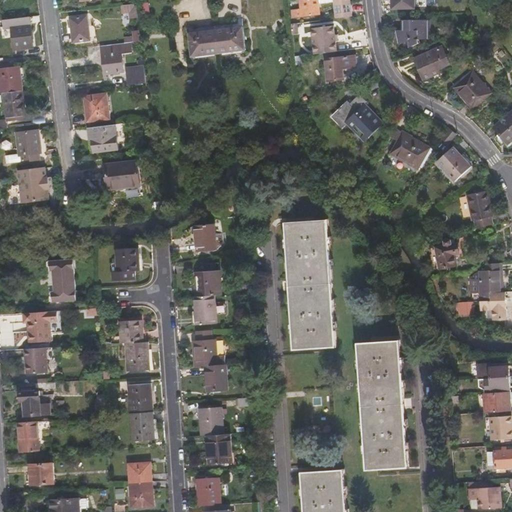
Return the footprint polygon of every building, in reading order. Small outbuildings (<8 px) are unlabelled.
[(329,0),(336,0),(339,19),(355,17),(352,0),(350,0),(349,0),(301,0),(302,10),(293,10),(294,18),(321,15),(320,4),(325,4),(325,0),(329,0)] [(415,0),(393,0),(394,9),(415,9),(415,0)] [(139,18),(137,3),(121,5),(122,14),(129,13),(130,19),(139,18)] [(92,16),(70,18),(73,42),(95,39),(92,16)] [(34,48),(30,18),(3,21),(4,28),(13,27),(16,51),(34,48)] [(429,19),(404,21),(404,32),(396,32),(399,45),(408,43),(410,49),(419,45),(419,40),(429,40),(429,19)] [(356,41),(354,24),(338,25),(339,32),(336,32),(338,45),(346,44),(346,42),(356,41)] [(244,28),(190,34),(193,57),(247,50),(244,28)] [(127,43),(132,43),(142,41),(140,30),(133,31),(134,38),(127,39),(127,43)] [(132,43),(127,43),(101,47),(105,80),(124,77),(122,54),(133,53),(132,43)] [(442,47),(414,60),(424,81),(440,73),(439,70),(450,65),(442,47)] [(355,55),(325,59),(327,82),(344,80),(343,68),(356,66),(355,55)] [(3,93),(22,91),(19,67),(0,69),(0,90),(0,94),(3,93)] [(129,86),(147,84),(145,67),(128,69),(129,86)] [(473,74),(454,90),(472,111),(492,95),(473,74)] [(26,117),(22,91),(3,93),(7,119),(26,117)] [(83,98),(87,128),(88,128),(109,125),(105,95),(83,98)] [(348,104),(333,117),(344,128),(349,124),(364,141),(382,126),(374,118),(376,116),(370,110),(368,111),(366,108),(368,105),(361,97),(351,106),(348,104)] [(511,115),(494,130),(509,147),(511,143),(511,115)] [(113,151),(110,125),(109,125),(88,128),(89,139),(92,138),(94,153),(113,151)] [(395,129),(390,139),(399,144),(404,134),(395,129)] [(446,148),(447,148),(457,136),(451,130),(441,143),(446,148)] [(20,162),(37,160),(36,154),(38,153),(36,131),(14,134),(17,156),(20,155),(20,162)] [(404,134),(399,144),(392,156),(420,170),(432,148),(404,134)] [(441,154),(446,148),(441,143),(436,149),(441,154)] [(456,149),(438,162),(452,182),(470,169),(456,149)] [(136,162),(104,165),(108,189),(140,186),(136,162)] [(47,167),(18,171),(22,204),(51,200),(50,190),(52,189),(51,178),(48,178),(47,167)] [(476,176),(479,181),(490,174),(487,170),(476,176)] [(490,174),(479,181),(482,186),(493,179),(491,176),(490,174)] [(476,221),(478,228),(494,225),(493,217),(495,217),(489,191),(469,195),(474,221),(476,221)] [(438,204),(434,198),(429,201),(433,207),(438,204)] [(213,225),(195,226),(197,251),(215,250),(213,225)] [(291,291),(294,353),(336,351),(330,226),(288,227),(291,291)] [(459,266),(457,255),(461,255),(459,242),(452,244),(452,240),(447,238),(444,241),(444,245),(435,246),(435,247),(439,268),(439,270),(459,266)] [(439,268),(435,247),(429,248),(433,269),(439,268)] [(140,273),(139,253),(117,253),(118,275),(112,275),(112,284),(135,283),(135,273),(140,273)] [(51,292),(51,303),(75,301),(73,261),(48,263),(49,272),(53,271),(54,292),(51,292)] [(206,264),(206,272),(219,271),(218,263),(206,264)] [(191,293),(191,298),(194,298),(215,297),(222,296),(220,271),(219,271),(206,272),(198,273),(199,292),(191,293)] [(498,272),(489,273),(479,274),(479,280),(470,281),(471,295),(480,295),(481,303),(491,302),(491,294),(500,293),(500,285),(502,285),(501,278),(499,278),(498,272)] [(506,317),(505,293),(500,293),(491,294),(491,302),(481,303),(481,310),(493,310),(494,318),(506,317)] [(215,297),(194,298),(196,327),(217,325),(215,297)] [(473,304),(458,305),(459,311),(463,311),(464,316),(474,316),(473,304)] [(59,313),(24,315),(24,323),(26,323),(31,323),(32,337),(30,337),(30,343),(51,341),(50,335),(61,334),(59,313)] [(119,326),(120,347),(124,347),(142,346),(141,325),(119,326)] [(212,332),(195,333),(196,343),(212,341),(212,332)] [(192,359),(193,368),(207,367),(224,366),(224,357),(216,357),(215,341),(212,341),(196,343),(194,343),(195,358),(192,359)] [(148,374),(147,346),(142,346),(124,347),(126,376),(148,374)] [(377,474),(380,474),(408,472),(404,412),(400,346),(373,348),(370,348),(360,349),(367,475),(377,474)] [(46,354),(24,356),(26,381),(49,379),(46,354)] [(489,378),(510,377),(509,364),(495,365),(495,362),(489,363),(490,365),(479,366),(480,379),(489,378)] [(224,366),(207,367),(208,393),(229,391),(227,366),(224,366)] [(511,392),(510,377),(489,378),(490,391),(486,391),(486,393),(511,392)] [(130,415),(153,414),(150,385),(128,386),(130,415)] [(22,404),(22,417),(48,416),(47,405),(38,405),(37,392),(19,393),(20,404),(22,404)] [(511,405),(511,399),(511,392),(486,393),(488,411),(511,409),(511,405)] [(252,399),(238,400),(238,407),(253,406),(252,399)] [(200,411),(202,437),(208,437),(225,435),(223,409),(200,411)] [(155,440),(153,414),(130,415),(132,442),(155,440)] [(511,415),(492,416),(492,428),(492,438),(511,437),(511,415)] [(37,423),(19,423),(20,452),(39,451),(37,423)] [(225,435),(208,437),(210,465),(235,463),(232,435),(225,435)] [(511,466),(511,445),(491,446),(492,450),(485,451),(486,464),(492,464),(493,468),(511,466)] [(130,465),(131,485),(153,484),(151,463),(130,465)] [(18,468),(19,487),(42,486),(41,467),(18,468)] [(305,511),(346,511),(345,476),(304,479),(305,511)] [(200,479),(201,507),(224,505),(222,477),(200,479)] [(493,485),(492,479),(467,481),(467,498),(475,498),(475,508),(499,507),(498,485),(493,485)] [(153,484),(131,485),(132,508),(154,507),(153,484)] [(76,511),(76,502),(50,503),(50,511),(76,511)]
